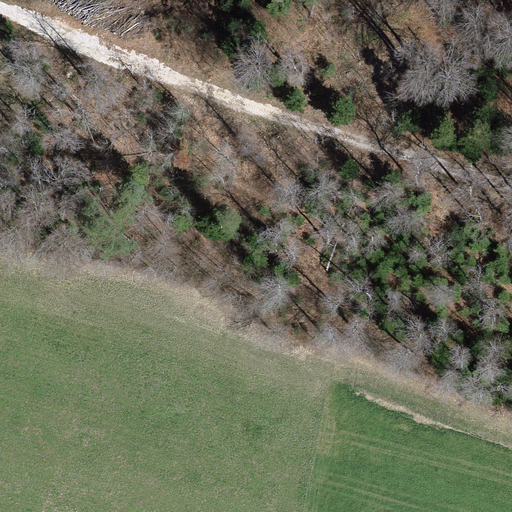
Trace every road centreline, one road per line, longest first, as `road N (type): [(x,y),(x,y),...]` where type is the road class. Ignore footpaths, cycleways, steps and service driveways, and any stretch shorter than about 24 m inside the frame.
road 1 (track): [(0,7),(197,86),(511,185)]
road 2 (track): [(164,344),(133,511)]
